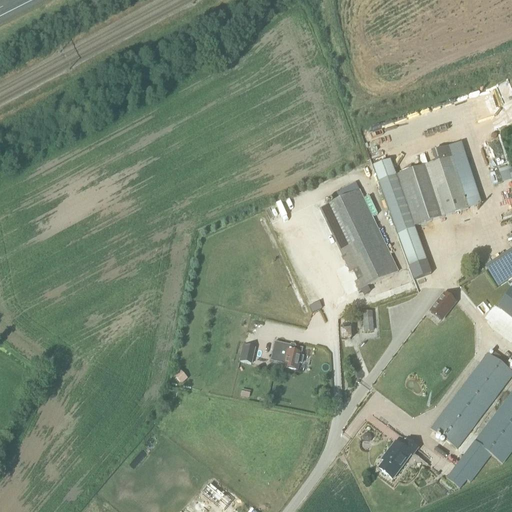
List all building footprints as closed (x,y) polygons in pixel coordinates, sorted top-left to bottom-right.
[(434,153),(438,163),(416,170),(397,176),(414,228),(481,206),(461,144),(434,153)] [(390,164),(400,155),(394,149),(384,158),(390,164)] [(486,176),(488,187),(497,185),(495,174),(486,176)] [(319,210),(339,252),(359,291),(397,272),(359,191),(345,198),(341,191),(329,197),(333,204),(319,210)] [(511,249),(484,268),(485,269),(486,270),(487,271),(498,288),(511,278),(511,249)] [(511,288),(497,309),(511,320),(511,288)] [(439,320),(454,301),(443,293),(428,312),(439,320)] [(502,314),(499,316),(505,326),(509,324),(502,314)] [(273,367),(276,339),(259,337),(256,359),(263,359),(262,365),(273,367)] [(290,352),(291,346),(280,344),(275,363),(284,365),(283,368),(297,371),(301,354),(290,352)] [(243,346),(239,362),(251,365),(255,349),(243,346)] [(457,450),(511,377),(511,373),(487,354),(430,430),(457,450)] [(249,398),(250,392),(241,390),(240,397),(249,398)] [(511,392),(445,481),(460,491),(466,482),(470,485),(492,456),(503,465),(511,453),(511,392)] [(417,450),(406,442),(402,448),(395,443),(385,456),(387,458),(378,470),(392,480),(410,456),(412,457),(417,450)] [(229,511),(236,504),(214,486),(207,495),(227,511),(229,511)]
